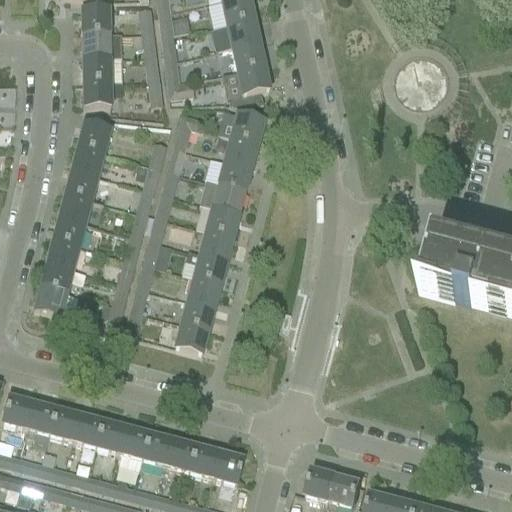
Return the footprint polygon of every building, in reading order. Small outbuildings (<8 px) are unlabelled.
[(168,21),(165,0),(154,0),(157,22),(168,21)] [(245,4),(244,0),(217,0),(219,10),(245,4)] [(251,27),(245,4),(219,10),(224,33),(251,27)] [(140,43),(151,42),(148,17),(137,18),(140,43)] [(79,18),(80,44),(107,43),(107,18),(79,18)] [(171,45),(168,21),(157,22),(160,46),(171,45)] [(251,27),(224,33),(229,57),(256,51),(251,27)] [(154,66),(151,42),(140,43),(143,67),(154,66)] [(120,67),(119,43),(107,43),(80,44),(80,68),(120,67)] [(174,69),(171,45),(160,46),(163,70),(174,69)] [(261,75),(256,51),(229,57),(235,81),(261,75)] [(157,89),(154,66),(143,67),(146,90),(157,89)] [(108,91),(119,91),(120,91),(120,67),(108,68),(80,68),(81,91),(108,91)] [(177,93),(174,69),(163,70),(166,95),(177,93)] [(229,105),(226,113),(241,116),(261,112),(258,100),(266,98),(261,75),(235,81),(239,103),(229,105)] [(157,89),(146,90),(149,114),(160,113),(157,89)] [(108,91),(81,91),(81,116),(108,115),(108,91)] [(190,92),(177,93),(166,95),(168,106),(191,103),(190,92)] [(180,123),(177,134),(188,137),(200,140),(204,130),(180,123)] [(255,154),(261,130),(235,123),(228,147),(255,154)] [(101,163),(108,140),(82,133),(75,156),(101,163)] [(182,159),(188,137),(177,134),(171,156),(182,159)] [(248,177),(255,154),(228,147),(225,161),(222,170),(248,177)] [(157,178),(163,154),(152,151),(145,174),(157,178)] [(95,186),(101,163),(75,156),(69,180),(95,186)] [(176,182),(182,159),(171,156),(165,180),(176,182)] [(242,200),(248,177),(222,170),(219,180),(216,193),(242,200)] [(151,201),(157,178),(145,174),(141,190),(139,198),(151,201)] [(89,210),(95,186),(69,180),(63,203),(89,210)] [(170,206),(176,182),(165,180),(159,203),(170,206)] [(236,223),(242,200),(216,193),(203,190),(197,213),(210,217),(236,223)] [(145,224),(151,201),(139,198),(133,221),(145,224)] [(83,233),(89,210),(63,203),(57,226),(83,233)] [(163,229),(170,206),(159,203),(153,226),(163,229)] [(204,240),(230,247),(236,223),(210,217),(204,240)] [(133,221),(127,244),(138,247),(140,240),(145,224),(133,221)] [(157,253),(163,229),(153,226),(145,224),(140,240),(148,242),(146,250),(157,253)] [(76,256),(83,233),(57,226),(50,249),(76,256)] [(223,270),(230,247),(204,240),(197,263),(223,270)] [(127,244),(121,269),(132,272),(138,247),(127,244)] [(70,279),(76,256),(50,249),(44,273),(70,280),(70,279)] [(154,262),(157,253),(146,250),(140,273),(151,276),(154,262)] [(420,299),(438,304),(511,323),(511,278),(430,257),(432,250),(431,250),(418,299),(420,300),(420,299)] [(223,270),(197,263),(185,260),(183,270),(194,273),(191,286),(217,293),(223,270)] [(126,294),(132,272),(121,269),(115,291),(126,294)] [(64,303),(70,280),(44,273),(38,296),(64,303)] [(145,299),(151,276),(140,273),(134,297),(145,299)] [(211,317),(217,293),(191,286),(191,287),(188,298),(178,296),(175,307),(185,310),(211,317)] [(120,317),(126,294),(115,291),(109,314),(120,317)] [(57,326),(63,307),(64,303),(38,296),(32,319),(57,326)] [(138,323),(145,299),(134,297),(128,320),(138,323)] [(205,340),(211,317),(185,310),(179,333),(205,340)] [(114,341),(118,326),(120,317),(109,314),(102,338),(114,341)] [(132,346),(136,331),(138,323),(128,320),(122,343),(132,346)] [(198,364),(205,340),(179,333),(173,357),(198,364)] [(0,431),(22,437),(28,412),(5,405),(0,424),(0,431)] [(45,443),(52,418),(28,412),(22,437),(45,443)] [(69,449),(75,424),(52,418),(45,443),(69,449)] [(92,456),(99,430),(75,424),(69,449),(92,456)] [(115,462),(122,436),(99,430),(92,456),(115,462)] [(115,470),(114,474),(136,480),(139,468),(146,442),(122,436),(115,462),(117,462),(115,470)] [(162,474),(169,449),(146,442),(139,468),(162,474)] [(186,480),(192,455),(169,449),(162,474),(186,480)] [(209,486),(216,461),(192,455),(186,480),(209,486)] [(0,472),(12,476),(15,465),(0,461),(0,472)] [(239,467),(216,461),(209,486),(232,493),(239,467)] [(35,482),(38,472),(15,465),(12,476),(35,482)] [(59,489),(61,478),(38,472),(35,482),(59,489)] [(82,495),(85,484),(61,478),(59,489),(82,495)] [(327,510),(334,484),(310,478),(303,504),(327,510)] [(0,493),(18,498),(21,488),(0,482),(0,493)] [(105,501),(108,491),(85,484),(82,495),(105,501)] [(351,511),(357,490),(334,484),(327,510),(326,511),(351,511)] [(41,504),(44,494),(21,488),(18,498),(41,504)] [(129,507),(132,497),(108,491),(105,501),(129,507)] [(65,511),(68,500),(44,494),(41,504),(65,511)] [(145,511),(152,511),(155,503),(132,497),(129,507),(145,511)] [(70,511),(89,511),(91,506),(68,500),(65,511),(70,511)] [(390,511),(391,507),(368,501),(365,511),(390,511)] [(177,511),(178,509),(155,503),(152,511),(177,511)]
